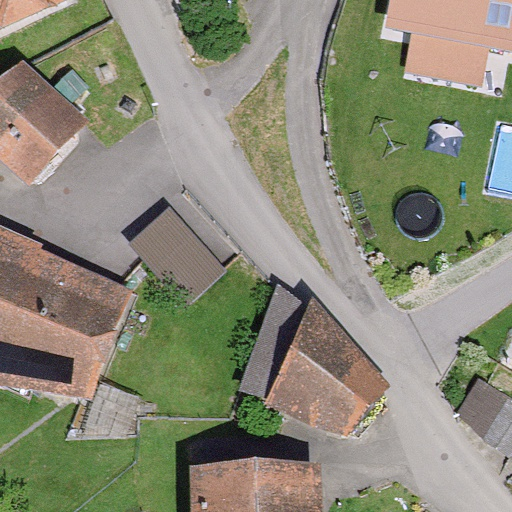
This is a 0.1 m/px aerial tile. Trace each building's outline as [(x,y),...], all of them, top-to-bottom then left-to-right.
[(0,0),(0,30),(57,0),(0,0)] [(511,42),(511,35),(511,0),(396,0),(393,23),(417,27),(409,68),(476,81),(484,38),(511,42)] [(23,68),(0,87),(0,149),(29,176),(81,120),(23,68)] [(128,241),(195,299),(230,258),(164,200),(128,241)] [(0,231),(0,392),(89,401),(130,288),(0,231)] [(270,347),(298,297),(279,286),(251,336),(270,347)] [(304,304),(260,403),(336,446),(390,391),(304,304)] [(204,474),(205,511),(316,511),(315,468),(204,474)]
